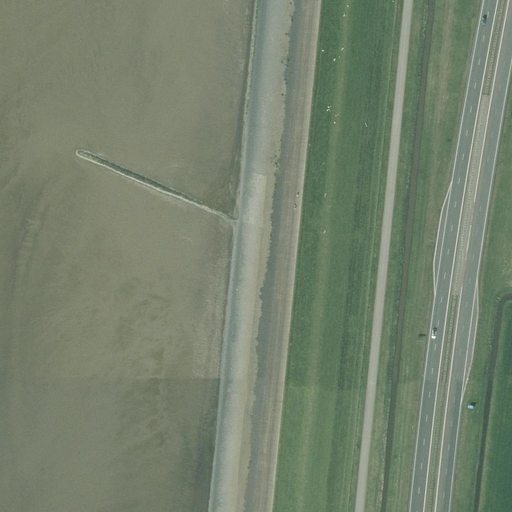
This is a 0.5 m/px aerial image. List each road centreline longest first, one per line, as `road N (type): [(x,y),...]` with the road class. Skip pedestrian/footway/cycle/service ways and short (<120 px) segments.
road 1 (trunk): [(490,0),(446,259),(416,511)]
road 2 (unclassified): [(355,511),(404,0)]
road 3 (trunk): [(446,511),(471,271),(511,39)]
